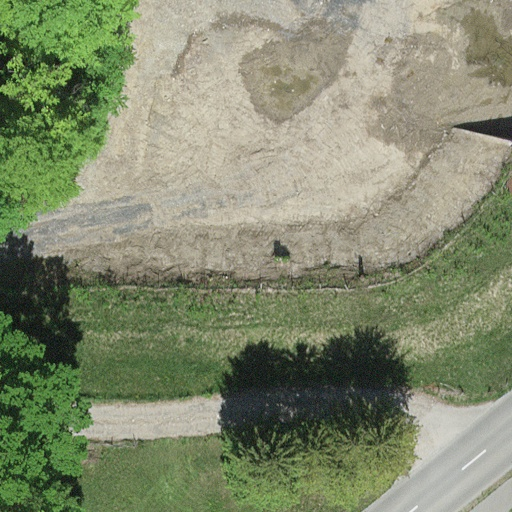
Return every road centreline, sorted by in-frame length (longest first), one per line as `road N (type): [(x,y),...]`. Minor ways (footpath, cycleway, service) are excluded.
road 1 (track): [(489,449),(439,419),(385,405),(179,425),(71,421),(0,406)]
road 2 (tertiary): [(411,511),(511,431)]
